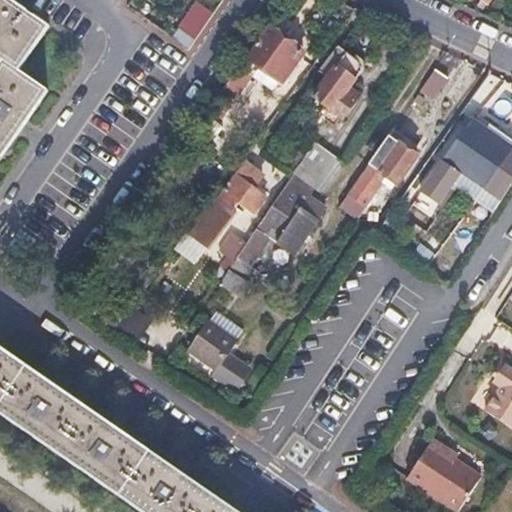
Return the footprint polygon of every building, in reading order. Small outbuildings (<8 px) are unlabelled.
[(241,511),(0,343),(0,155),(45,89),(16,69),(46,25),(9,0),(0,0),(0,58),(2,60),(0,63),(0,406),(150,511),(241,511)] [(194,0),(168,35),(186,48),(214,11),(198,0),(194,0)] [(500,17),(491,11),(488,16),(498,22),(500,17)] [(302,50),(266,23),(245,54),(281,80),(302,50)] [(314,74),(324,80),(311,99),(340,120),(357,98),(347,91),(358,75),(356,65),(333,48),(314,74)] [(237,64),(232,71),(246,81),(251,74),(237,64)] [(448,79),(435,70),(421,90),(434,98),(448,79)] [(246,81),(232,71),(211,100),(225,110),(246,81)] [(511,180),(511,149),(472,121),(444,161),(498,200),(511,180)] [(417,157),(388,136),(337,207),(354,219),(385,176),(397,185),(417,157)] [(304,155),(297,151),(286,168),(293,173),(316,190),(321,194),(343,163),(313,142),(304,155)] [(267,179),(248,167),(195,241),(214,254),(240,216),(237,214),(243,206),(259,218),(270,199),(258,191),(267,179)] [(293,173),(228,268),(241,275),(268,236),(293,253),(325,208),(310,197),(316,190),(293,173)] [(248,285),(227,270),(218,283),(239,298),(248,285)] [(131,309),(114,331),(135,345),(150,323),(131,309)] [(215,314),(206,326),(233,345),(242,332),(215,314)] [(206,326),(188,352),(215,371),(211,377),(234,393),(248,373),(225,357),(233,345),(206,326)] [(496,388),(498,389),(483,412),(511,431),(511,372),(508,369),(496,388)] [(429,438),(402,477),(453,511),(476,477),(450,459),(443,455),(446,450),(429,438)] [(453,454),(446,450),(443,455),(450,459),(453,454)]
